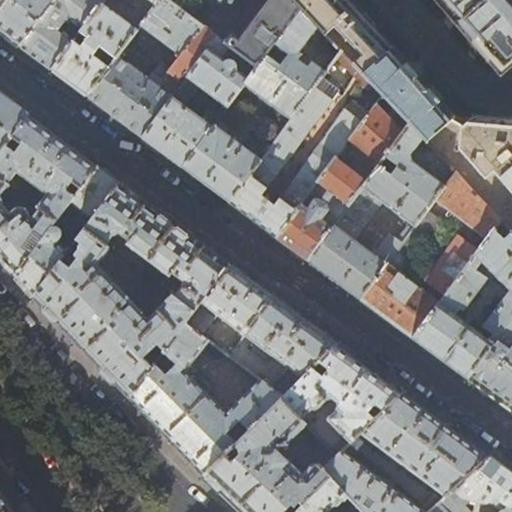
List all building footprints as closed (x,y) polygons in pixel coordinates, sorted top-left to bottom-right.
[(0,0),(0,32),(20,47),(55,0),(0,0)] [(105,1),(103,0),(55,0),(20,47),(36,59),(52,71),(101,6),(105,1)] [(203,27),(201,26),(188,16),(166,0),(159,0),(154,7),(140,26),(181,57),(203,27)] [(166,0),(188,16),(198,4),(200,0),(166,0)] [(275,45),(300,12),(288,0),(270,0),(240,41),(233,36),(234,36),(226,30),(224,34),(221,32),(218,36),(217,37),(218,38),(231,47),(258,68),(267,55),(275,45)] [(288,0),(300,12),(317,30),(323,37),(336,27),(363,56),(351,67),(360,77),(393,47),(353,4),(348,0),(288,0)] [(511,0),(439,0),(459,22),(497,67),(506,68),(511,61),(511,0)] [(136,32),(101,6),(52,71),(69,84),(88,97),(117,58),(136,32)] [(301,52),(317,30),(300,12),(275,45),(289,55),(281,65),(267,55),(258,68),(250,79),(245,86),(291,119),(315,87),(320,80),(327,71),(312,61),(308,67),(296,58),(299,55),(301,56),(303,54),(301,52)] [(203,26),(203,27),(181,57),(173,67),(169,73),(184,84),(218,38),(217,37),(218,36),(203,26)] [(231,47),(218,38),(184,84),(173,98),(186,108),(201,87),(229,107),(245,86),(250,79),(237,70),(237,69),(237,68),(237,67),(237,66),(236,65),(236,64),(235,63),(234,62),(233,62),(232,62),(230,62),(229,62),(228,62),(227,63),(222,59),(231,47)] [(408,64),(393,47),(360,77),(381,98),(392,110),(396,115),(408,127),(423,144),(455,118),(430,87),(426,90),(424,88),(427,85),(420,77),(417,80),(415,77),(418,74),(408,64)] [(339,54),(327,71),(320,80),(369,114),(375,106),(381,98),(360,77),(351,67),(339,54)] [(158,87),(169,73),(173,67),(163,61),(154,74),(153,73),(148,80),(117,58),(88,97),(109,114),(128,128),(158,87)] [(173,98),(158,87),(128,128),(135,132),(143,138),(173,98)] [(315,87),(291,119),(262,159),(230,202),(229,203),(254,221),(277,238),(336,158),(350,140),(363,122),(346,109),(327,134),(328,134),(281,198),(275,196),(272,193),(267,199),(262,195),(314,124),(315,125),(333,101),(315,87)] [(1,95),(0,94),(0,155),(30,116),(3,97),(1,95)] [(186,108),(173,98),(143,138),(161,152),(183,168),(184,168),(219,121),(220,119),(206,109),(200,117),(186,108)] [(375,106),(369,114),(363,122),(350,140),(381,163),(403,134),(375,106)] [(63,142),(30,116),(0,155),(0,180),(8,186),(17,173),(46,195),(37,207),(39,209),(57,222),(66,209),(98,167),(63,142)] [(511,122),(455,118),(423,144),(453,175),(498,224),(508,234),(511,230),(511,122)] [(229,129),(219,121),(184,168),(205,184),(229,201),(230,202),(262,159),(226,134),(229,129)] [(408,127),(403,134),(381,163),(368,181),(308,261),(337,282),(360,300),(406,239),(399,235),(397,238),(389,232),(372,255),(354,240),(381,202),(415,227),(431,204),(434,200),(453,175),(423,144),(408,127)] [(368,181),(336,158),(277,238),(292,249),(308,261),(368,181)] [(109,175),(98,167),(66,209),(77,217),(64,234),(61,235),(61,233),(61,232),(60,231),(58,230),(57,229),(56,229),(55,229),(53,229),(52,229),(51,229),(40,243),(33,253),(16,276),(24,285),(34,297),(85,229),(120,183),(109,175)] [(453,175),(434,200),(487,240),(498,224),(453,175)] [(0,201),(0,196),(8,186),(0,180),(0,257),(16,276),(33,253),(26,246),(33,236),(40,243),(51,229),(57,222),(39,209),(31,220),(29,218),(29,216),(29,215),(29,213),(28,212),(27,211),(26,210),(25,209),(23,209),(22,208),(20,208),(19,208),(17,209),(16,210),(15,210),(12,207),(8,211),(0,201)] [(147,204),(120,183),(85,229),(106,245),(112,236),(119,233),(130,242),(128,243),(130,246),(148,260),(175,225),(147,204)] [(431,204),(415,227),(406,239),(360,300),(387,319),(412,338),(445,297),(424,281),(418,288),(403,277),(405,274),(401,271),(410,259),(409,258),(435,224),(429,219),(437,209),(431,204)] [(511,238),(508,234),(498,224),(487,240),(479,251),(445,297),(412,338),(441,360),(467,379),(511,319),(511,238)] [(203,245),(175,225),(148,260),(168,275),(170,275),(173,273),(184,281),(183,287),(176,296),(174,294),(173,296),(195,312),(230,265),(203,245)] [(110,249),(106,245),(85,229),(34,297),(61,325),(75,339),(86,351),(107,330),(104,327),(131,299),(98,266),(110,249)] [(458,235),(424,281),(445,297),(479,251),(458,235)] [(249,279),(230,265),(195,312),(185,324),(202,336),(218,316),(244,335),(273,297),(249,279)] [(185,324),(195,312),(173,296),(149,318),(131,299),(104,327),(107,330),(86,351),(111,377),(130,397),(152,368),(143,358),(158,344),(164,352),(185,324)] [(305,321),(273,297),(244,335),(258,345),(253,351),(267,361),(271,356),(290,369),(274,390),(284,397),(312,369),(317,364),(337,345),(305,321)] [(511,319),(467,379),(493,398),(511,412),(511,319)] [(209,342),(202,336),(185,324),(164,352),(164,353),(176,364),(165,374),(156,363),(152,368),(130,397),(168,437),(204,475),(205,476),(237,444),(227,433),(239,421),(250,431),(282,399),(284,397),(274,390),(260,379),(226,413),(207,395),(211,392),(211,385),(201,376),(196,376),(193,380),(185,373),(209,342)] [(372,371),(337,345),(317,364),(327,372),(322,378),(312,369),(284,397),(282,399),(303,419),(313,410),(314,411),(318,411),(327,401),(329,400),(330,400),(331,399),(332,399),(334,399),(335,400),(336,400),(337,401),(338,402),(338,403),(339,404),(339,406),(339,407),(339,408),(338,409),(337,411),(332,416),(332,417),(331,417),(331,418),(331,419),(332,419),(332,420),(332,421),(331,422),(346,437),(333,450),(335,452),(339,456),(342,452),(361,434),(376,419),(370,414),(375,407),(377,406),(384,411),(402,393),(372,371)] [(443,423),(402,393),(384,411),(376,419),(361,434),(445,497),(488,457),(443,423)] [(306,423),(303,419),(282,399),(250,431),(237,444),(205,476),(239,509),(242,511),(297,511),(331,478),(324,471),(339,456),(335,452),(321,464),(312,464),(303,472),(289,458),(287,458),(286,458),(278,449),(282,445),(284,446),(306,423)] [(421,511),(342,452),(339,456),(324,471),(331,478),(349,497),(354,503),(362,511),(373,511),(375,510),(376,511),(421,511)] [(511,511),(511,474),(488,457),(445,497),(428,511),(511,511)] [(341,506),(349,497),(331,478),(297,511),(329,511),(330,511),(335,507),(336,508),(337,508),(338,508),(339,508),(340,507),(341,506)] [(0,511),(16,511),(9,501),(0,487),(0,511)] [(362,511),(354,503),(351,506),(356,511),(355,511),(362,511)]
